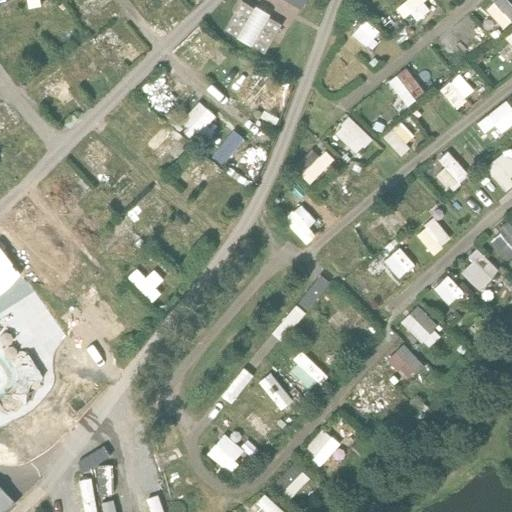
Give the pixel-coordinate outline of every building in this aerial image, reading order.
[(89,0),(80,5),(85,14),(103,5),(99,0),(89,0)] [(145,0),(152,16),(172,7),(168,0),(145,0)] [(252,0),(240,0),(222,30),(263,54),(284,19),(252,0)] [(283,0),(300,10),(306,0),(283,0)] [(433,0),(405,0),(404,1),(416,20),(437,6),(433,0)] [(511,0),(496,0),(489,8),(508,27),(511,22),(511,0)] [(356,33),(377,48),(388,32),(367,17),(356,33)] [(94,43),(121,68),(138,50),(112,25),(94,43)] [(219,63),(230,53),(207,30),(189,47),(204,62),(211,55),(219,63)] [(84,45),(68,60),(90,82),(106,66),(84,45)] [(273,79),(252,64),(233,89),(255,105),(273,79)] [(50,103),(76,84),(62,65),(36,84),(50,103)] [(409,103),(428,91),(412,65),(392,77),(409,103)] [(444,85),(456,105),(477,93),(466,72),(444,85)] [(184,121),(201,135),(219,112),(202,98),(184,121)] [(495,138),(511,126),(511,100),(511,98),(481,119),(495,138)] [(4,99),(0,102),(0,131),(5,137),(23,122),(4,99)] [(361,153),(377,135),(353,114),(338,132),(361,153)] [(403,151),(420,136),(403,118),(386,134),(403,151)] [(166,124),(146,144),(163,161),(183,141),(166,124)] [(231,167),(255,141),(238,125),(214,151),(231,167)] [(103,138),(86,157),(100,169),(117,150),(103,138)] [(313,149),(297,167),(316,184),(340,157),(329,148),(322,156),(313,149)] [(203,149),(187,166),(206,184),(222,167),(203,149)] [(490,164),(505,185),(511,180),(511,150),(510,149),(490,164)] [(457,189),(473,173),(452,152),(436,168),(457,189)] [(105,180),(121,197),(141,178),(126,161),(105,180)] [(51,184),(70,204),(87,188),(68,168),(51,184)] [(342,210),(360,196),(342,173),(324,188),(342,210)] [(129,213),(150,236),(174,213),(152,191),(129,213)] [(30,200),(12,217),(32,238),(50,221),(30,200)] [(312,225),(320,218),(304,202),(287,218),(310,242),(320,233),(312,225)] [(385,245),(402,231),(387,213),(370,227),(385,245)] [(437,215),(419,232),(438,252),(456,235),(437,215)] [(511,219),(493,237),(511,257),(511,256),(511,219)] [(0,262),(6,269),(23,253),(0,228),(0,262)] [(108,248),(124,264),(142,246),(126,231),(108,248)] [(354,269),(370,254),(357,239),(341,254),(354,269)] [(386,260),(404,278),(420,263),(402,245),(386,260)] [(463,268),(483,287),(503,266),(483,247),(463,268)] [(56,278),(75,296),(98,272),(79,254),(56,278)] [(453,303),(468,289),(452,272),(437,285),(453,303)] [(122,312),(112,302),(120,293),(110,284),(85,311),(105,329),(122,312)] [(353,300),(335,318),(360,344),(378,326),(353,300)] [(432,346),(448,328),(420,303),(404,322),(432,346)] [(327,323),(311,341),(326,355),(343,337),(327,323)] [(409,381),(428,364),(408,342),(389,359),(409,381)] [(308,351),(291,369),(315,390),(331,373),(308,351)] [(376,368),(354,393),(369,406),(391,381),(376,368)] [(290,418),(301,406),(274,382),(264,394),(290,418)] [(238,424),(262,445),(278,427),(255,406),(238,424)] [(308,445),(326,462),(344,441),(326,425),(308,445)] [(232,469),(248,451),(226,431),(210,449),(232,469)] [(298,460),(276,482),(292,499),(314,476),(298,460)] [(0,511),(6,511),(14,504),(0,490),(0,511)] [(291,511),(270,494),(256,510),(257,511),(291,511)]
